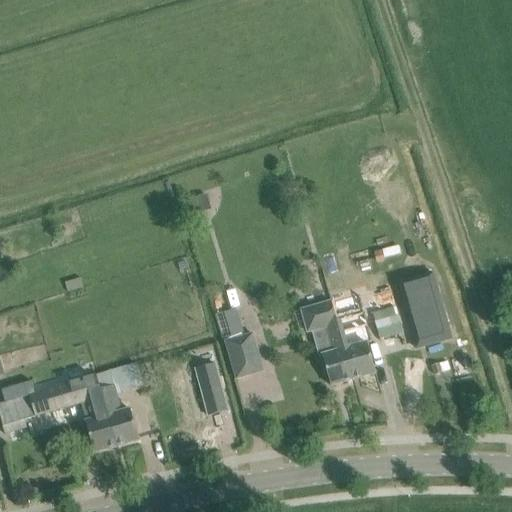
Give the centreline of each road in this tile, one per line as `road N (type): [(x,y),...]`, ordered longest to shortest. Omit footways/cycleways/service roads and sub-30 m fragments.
road 1 (track): [(511,399),(375,0)]
road 2 (tertiary): [(123,511),(275,479),(378,467),(511,466)]
